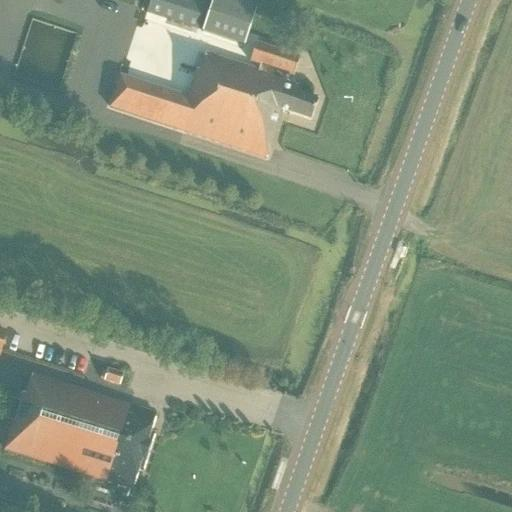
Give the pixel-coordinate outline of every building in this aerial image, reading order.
[(207,0),(150,0),(146,13),(197,30),(207,0)] [(212,0),(202,32),(244,46),(259,0),(212,0)] [(291,30),(295,20),(277,14),(273,24),(291,30)] [(311,121),(318,100),(295,93),(297,87),(285,83),(288,74),(293,76),(299,58),(255,43),(249,61),(260,65),(258,71),(205,53),(199,70),(196,69),(186,100),(127,81),(117,111),(266,159),(282,111),(311,121)] [(125,374),(110,369),(106,381),(121,386),(125,374)] [(150,433),(156,414),(32,375),(26,394),(22,393),(7,442),(3,441),(4,438),(0,436),(0,445),(5,447),(4,450),(132,490),(138,471),(142,472),(154,434),(150,433)]
